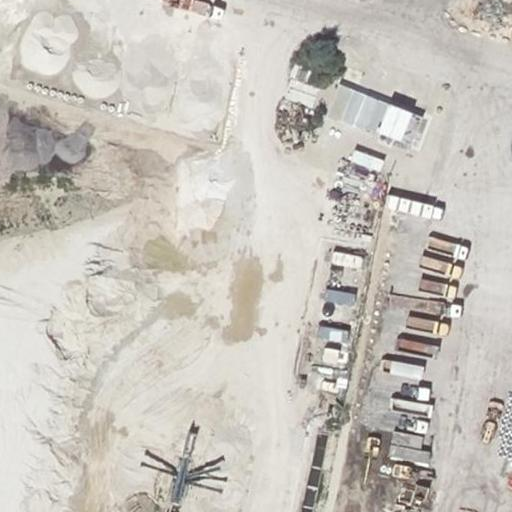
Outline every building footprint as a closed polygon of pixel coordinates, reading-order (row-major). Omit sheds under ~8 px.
[(416,154),(428,122),(379,104),(367,135),(416,154)] [(372,145),(366,158),(404,174),(410,161),(372,145)] [(430,253),(427,267),(470,274),(472,260),(430,253)] [(466,372),(474,342),(442,334),(434,363),(466,372)] [(426,384),(424,397),(453,400),(454,387),(426,384)]
